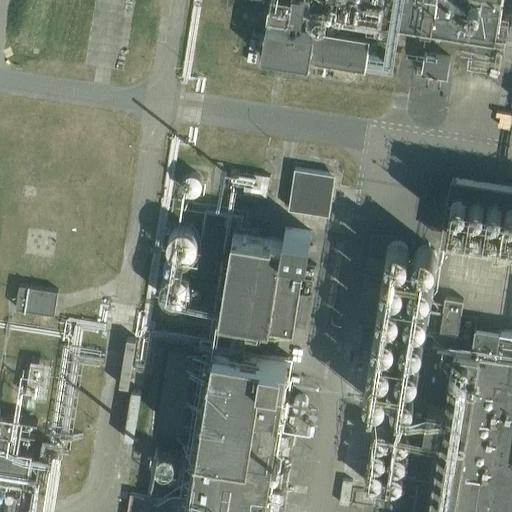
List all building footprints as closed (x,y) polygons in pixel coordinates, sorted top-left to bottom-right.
[(495,39),(501,0),(269,0),(269,4),(495,39)] [(364,71),(369,40),(266,24),(262,54),(364,71)] [(447,74),(450,55),(424,51),(422,70),(447,74)] [(288,207),(328,214),(334,174),(294,168),(288,207)] [(201,189),(202,186),(203,183),(202,180),(200,177),(198,175),(195,173),(192,173),(188,174),(186,175),(183,178),(182,182),(182,185),(183,189),(185,191),(188,193),(192,194),(195,193),(199,192),(201,189)] [(511,251),(511,182),(451,173),(441,240),(511,251)] [(291,323),(302,254),(305,254),(309,231),(283,226),(281,238),(231,230),(218,312),(291,323)] [(178,259),(183,260),(188,259),(193,256),(196,252),(198,248),(198,243),(197,238),(194,234),(190,231),(186,229),(181,229),(176,230),(172,233),(169,237),(167,242),(168,248),(170,253),(173,257),(178,259)] [(171,304),(176,304),(182,303),(186,300),(189,297),(191,292),(191,287),(190,283),(187,279),(184,276),(179,274),(174,274),(170,275),(166,278),(162,282),(161,287),(161,292),(163,297),(166,301),(171,304)] [(52,313),(55,290),(17,284),(13,307),(52,313)] [(511,511),(511,337),(473,331),(470,350),(455,348),(463,299),(445,297),(437,345),(436,345),(409,511),(511,511)] [(262,511),(287,355),(213,344),(186,511),(262,511)] [(17,448),(23,417),(0,414),(0,477),(27,482),(32,450),(17,448)]
